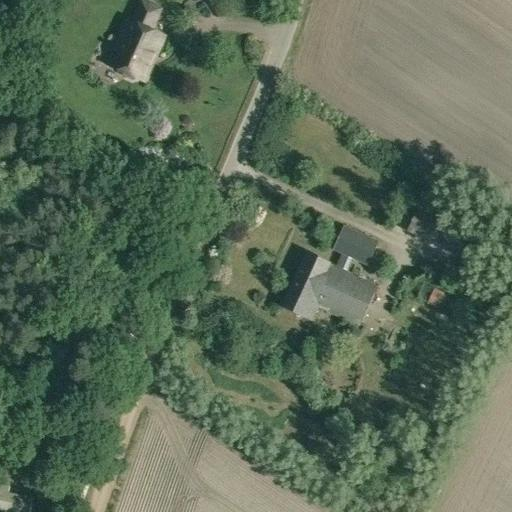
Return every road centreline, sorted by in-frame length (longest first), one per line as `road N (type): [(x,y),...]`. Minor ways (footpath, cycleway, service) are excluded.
road 1 (track): [(92,511),(203,224)]
road 2 (track): [(203,224),(100,173),(0,94)]
road 3 (unclassified): [(203,224),(295,0)]
